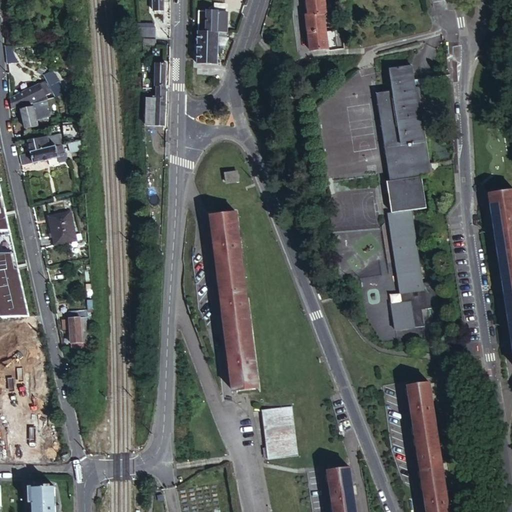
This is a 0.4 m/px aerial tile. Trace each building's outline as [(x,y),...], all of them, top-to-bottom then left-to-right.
[(329,13),(327,0),(308,0),(311,14),(327,13),(329,13)] [(210,9),(210,19),(220,18),(221,16),(220,9),(210,9)] [(327,13),(311,14),(309,15),(311,33),(329,30),(327,13)] [(210,19),(209,29),(220,29),(220,22),(220,18),(210,19)] [(141,29),(141,39),(145,39),(157,38),(157,28),(141,29)] [(209,29),(200,29),(200,40),(221,39),(221,34),(221,29),(220,29),(209,29)] [(329,30),(311,33),(313,50),(331,47),(329,30)] [(226,44),(231,34),(221,34),(221,39),(221,44),(226,44)] [(221,39),(200,40),(200,49),(220,49),(221,44),(221,39)] [(200,60),(219,61),(220,60),(220,49),(200,49),(200,60)] [(157,85),(167,85),(168,62),(157,61),(157,73),(157,85)] [(418,88),(415,67),(392,70),(395,91),(378,93),(391,182),(387,182),(391,215),(386,216),(399,305),(388,307),(392,333),(420,329),(419,314),(437,311),(434,284),(420,285),(410,213),(423,210),(419,179),(432,177),(420,88),(418,88)] [(58,96),(64,94),(53,72),(47,76),(58,96)] [(47,99),(48,99),(47,96),(52,93),(46,81),(19,95),(19,98),(16,99),(18,106),(34,102),(47,99)] [(155,95),(167,96),(167,85),(157,85),(155,85),(155,95)] [(166,123),(167,96),(155,95),(154,123),(166,123)] [(25,118),(50,112),(47,99),(34,102),(35,106),(23,109),(25,118)] [(51,115),(50,112),(25,118),(28,128),(39,125),(38,119),(51,115)] [(68,136),(82,135),(81,123),(68,123),(68,136)] [(52,149),(51,141),(49,136),(31,142),(33,153),(52,149)] [(66,145),(65,137),(51,141),(52,149),(66,145)] [(73,154),(83,151),(82,141),(71,144),(73,154)] [(52,149),(33,153),(35,162),(36,165),(61,158),(62,162),(70,162),(66,145),(52,149)] [(33,153),(22,156),(24,165),(35,162),(33,153)] [(241,181),(239,171),(227,173),(229,183),(241,181)] [(33,316),(2,182),(0,182),(0,308),(2,308),(4,317),(33,316)] [(501,253),(511,251),(511,190),(491,194),(501,253)] [(76,241),(70,212),(49,216),(56,245),(76,241)] [(221,275),(246,271),(238,212),(213,215),(221,275)] [(511,311),(511,251),(501,253),(511,312),(511,311)] [(254,329),(246,271),(221,275),(229,333),(254,329)] [(89,310),(94,309),(91,278),(84,278),(89,310)] [(90,318),(94,318),(94,309),(89,310),(70,311),(70,318),(71,328),(71,342),(72,343),(73,347),(91,347),(90,318)] [(254,329),(229,333),(237,392),(262,388),(254,329)] [(412,386),(419,436),(441,432),(433,383),(412,386)] [(294,406),(266,409),(272,459),(302,455),(294,406)] [(47,412),(27,416),(33,444),(53,440),(47,412)] [(441,432),(419,436),(426,481),(448,477),(441,432)] [(336,511),(356,511),(360,511),(353,468),(331,472),(336,511)] [(452,511),(448,477),(426,481),(430,511),(452,511)] [(56,511),(56,486),(36,487),(37,511),(56,511)]
